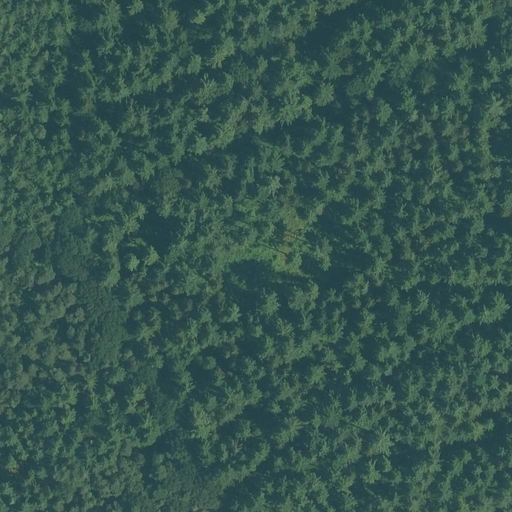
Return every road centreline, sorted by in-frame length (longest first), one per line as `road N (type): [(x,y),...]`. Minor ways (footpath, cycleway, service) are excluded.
road 1 (track): [(207,490),(81,212),(70,0)]
road 2 (track): [(0,244),(471,42)]
